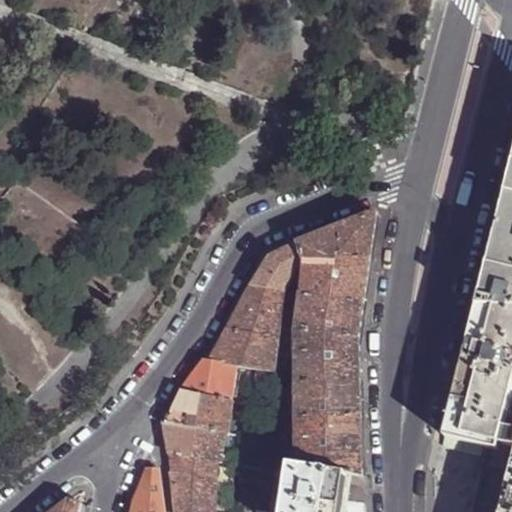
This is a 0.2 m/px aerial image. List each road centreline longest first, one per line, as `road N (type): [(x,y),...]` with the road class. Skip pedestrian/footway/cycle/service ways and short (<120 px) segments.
road 1 (residential): [(417,187),(381,176),(253,231),(115,439)]
road 2 (tertiary): [(417,187),(394,313),(387,422),(395,497)]
road 3 (tertiary): [(395,497),(458,240)]
road 4 (tertiary): [(458,240),(511,43)]
road 5 (tertiary): [(464,0),(417,187)]
road 6 (residential): [(115,439),(17,511)]
